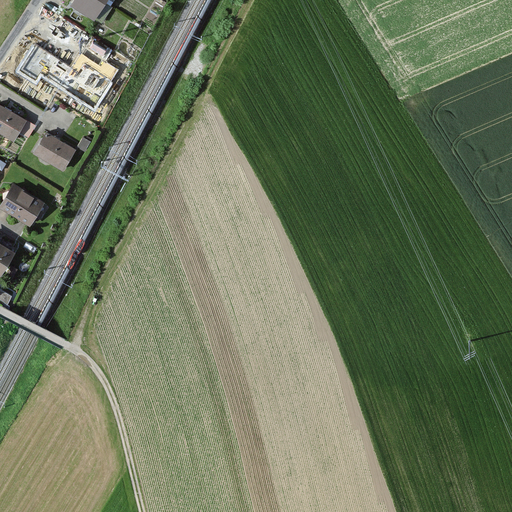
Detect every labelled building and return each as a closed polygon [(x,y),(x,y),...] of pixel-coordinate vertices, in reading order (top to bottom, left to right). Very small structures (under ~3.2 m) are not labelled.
[(91,15),(100,0),(69,0),(69,1),(91,15)] [(14,67),(36,81),(56,51),(54,49),(58,43),(40,31),(36,37),(34,36),(14,67)] [(46,85),(66,98),(90,61),(70,49),(46,85)] [(74,103),(94,115),(118,79),(98,66),(74,103)] [(0,128),(12,136),(26,115),(0,98),(0,128)] [(34,149),(62,165),(76,141),(48,125),(34,149)] [(0,196),(0,201),(28,219),(42,195),(11,176),(0,196)] [(0,261),(11,242),(0,234),(0,261)] [(12,294),(0,288),(0,299),(7,303),(12,294)]
